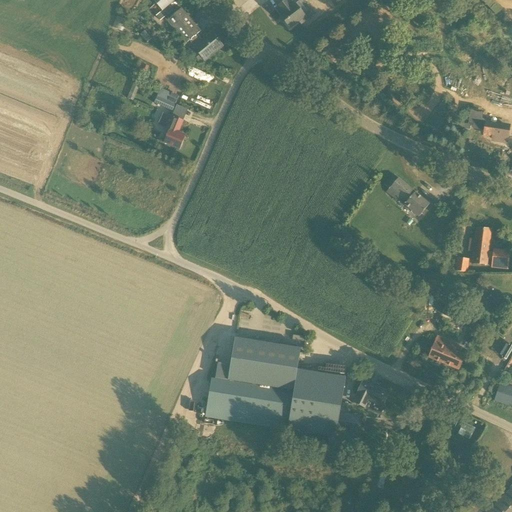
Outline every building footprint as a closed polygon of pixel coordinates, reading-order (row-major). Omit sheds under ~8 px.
[(175,0),(154,0),(154,1),(162,11),(176,0),(175,0)] [(290,29),(305,17),(295,4),(294,5),(289,0),(287,0),(276,9),(281,15),(280,16),(290,29)] [(186,44),(189,41),(197,34),(200,32),(181,9),(167,21),(186,44)] [(160,22),(164,19),(160,14),(155,17),(160,22)] [(202,40),(197,34),(189,41),(194,47),(193,48),(197,53),(193,56),(199,62),(202,59),(204,62),(223,46),(211,33),(202,40)] [(133,102),(140,85),(133,82),(126,99),(133,102)] [(157,99),(155,104),(172,111),(175,105),(178,96),(161,89),(157,99)] [(439,131),(446,120),(434,113),(428,123),(439,131)] [(169,130),(169,132),(164,143),(180,150),(185,136),(178,133),(183,121),(170,116),(164,128),(169,130)] [(511,128),(490,123),(487,134),(497,137),(496,141),(507,144),(511,128)] [(405,205),(419,217),(429,205),(393,175),(384,185),(389,189),(386,193),(403,207),(405,205)] [(490,229),(477,229),(475,241),(470,241),(469,251),(473,251),(472,264),(486,265),(490,229)] [(492,268),(510,269),(510,250),(493,249),(492,268)] [(467,273),(468,260),(457,258),(455,271),(467,273)] [(446,307),(443,316),(459,322),(463,314),(446,307)] [(457,345),(437,337),(428,358),(459,370),(464,356),(454,352),(457,345)] [(218,363),(215,380),(293,393),(297,370),(300,349),(235,339),(230,365),(218,363)] [(205,417),(287,430),(336,438),(337,431),(357,434),(359,416),(340,413),(345,378),(297,370),(293,393),(215,380),(211,379),(205,417)] [(371,385),(363,381),(356,396),(357,396),(354,403),(380,416),(384,409),(381,408),(388,393),(374,386),(373,387),(370,386),(371,385)] [(511,389),(500,385),(495,401),(511,406),(511,389)] [(511,511),(511,485),(485,511),(511,511)]
